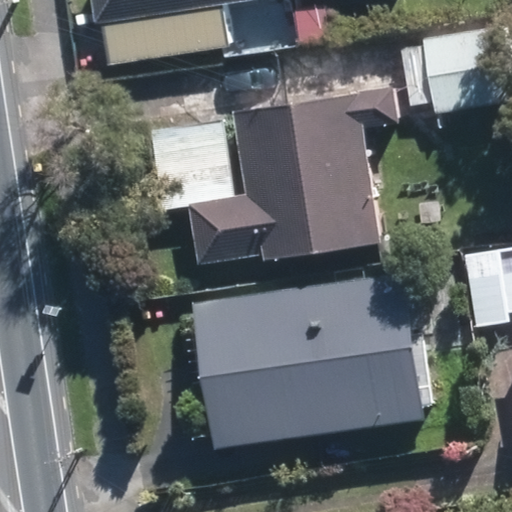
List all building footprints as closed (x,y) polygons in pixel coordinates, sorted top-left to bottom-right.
[(328,0),(289,0),(296,51),(335,45),(328,0)] [(511,24),(437,33),(446,110),(511,102),(511,24)] [(264,192),(208,202),(217,257),(282,245),(284,257),(403,237),(383,122),(414,116),(408,83),(250,110),(264,192)] [(247,191),(236,115),(172,124),(183,200),(247,191)] [(511,246),(487,250),(496,310),(511,308),(511,246)] [(232,442),(439,411),(417,263),(209,294),(232,442)] [(400,422),(405,458),(464,450),(459,414),(400,422)]
